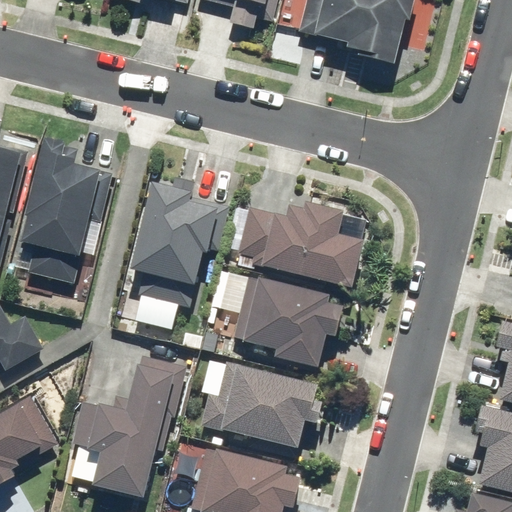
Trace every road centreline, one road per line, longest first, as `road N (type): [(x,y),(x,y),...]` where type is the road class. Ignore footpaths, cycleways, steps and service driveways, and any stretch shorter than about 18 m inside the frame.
road 1 (residential): [(0,54),(464,172)]
road 2 (residential): [(376,511),(464,172)]
road 3 (residential): [(464,172),(507,0)]
